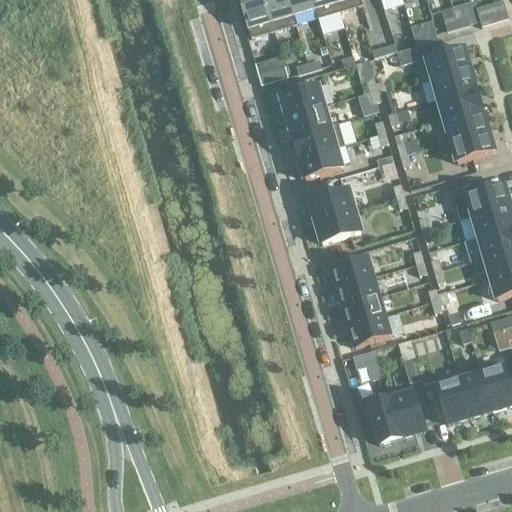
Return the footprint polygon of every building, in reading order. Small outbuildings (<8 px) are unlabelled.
[(263,0),(238,0),(251,43),(274,36),(263,0)] [(263,0),(274,36),(296,29),(287,0),(263,0)] [(287,0),(296,29),(297,29),(294,20),(314,14),(317,23),(318,23),(311,0),(287,0)] [(311,0),(318,23),(340,17),(334,0),(311,0)] [(359,0),(334,0),(340,17),(363,10),(359,0)] [(503,5),(476,13),(482,32),(509,24),(503,5)] [(456,25),(458,32),(470,29),(468,21),(456,25)] [(458,32),(456,25),(445,28),(447,36),(458,32)] [(428,47),(426,40),(414,43),(416,51),(428,47)] [(384,52),(386,60),(397,56),(395,49),(384,52)] [(469,73),(463,51),(434,59),(428,61),(424,49),(397,57),(401,69),(427,62),(433,84),(469,73)] [(386,60),(384,52),(372,56),(374,63),(386,60)] [(353,61),(341,65),(344,72),(355,69),(353,61)] [(307,68),(310,76),(321,73),(319,65),(307,68)] [(298,79),(310,76),(307,68),(296,72),(298,79)] [(284,71),(277,73),(280,85),(288,82),(284,71)] [(433,84),(439,104),(476,93),(476,92),(475,93),(469,73),(433,84)] [(370,97),(377,94),(376,89),(374,83),(366,85),(370,97)] [(387,97),(383,86),(376,88),(379,99),(387,97)] [(287,121),(323,110),(317,88),(300,93),(283,98),(281,99),(287,121)] [(281,93),(283,98),(300,93),(299,88),(281,93)] [(476,93),(439,104),(445,125),(482,114),(476,93)] [(370,97),(373,108),(381,106),(379,100),(377,94),(370,97)] [(396,117),(392,106),(385,108),(388,119),(396,117)] [(323,110),(287,121),(293,142),(329,131),(329,130),(323,110)] [(482,114),(445,125),(451,146),(487,135),(482,117),(482,116),(483,115),(482,114)] [(399,129),(396,117),(388,119),(391,131),(399,129)] [(378,139),(386,137),(382,126),(375,128),(378,139)] [(293,142),(292,142),(298,163),(299,162),(335,152),(336,153),(345,150),(338,127),(329,130),(329,131),(293,142)] [(487,135),(451,146),(457,168),(493,157),(487,135)] [(389,149),(386,137),(378,139),(381,151),(389,149)] [(404,147),(397,149),(400,161),(408,159),(404,147)] [(342,174),(335,152),(299,162),(306,184),(342,174)] [(403,172),(411,170),(408,159),(400,161),(403,172)] [(509,210),(503,188),(467,199),(473,221),(509,210)] [(396,203),(404,200),(401,189),(393,191),(396,203)] [(309,205),(316,226),(354,215),(348,193),(309,205)] [(404,200),(396,203),(400,214),(408,212),(404,200)] [(511,219),(509,210),(473,221),(479,241),(511,231),(511,219)] [(354,215),(316,226),(323,248),(361,237),(354,215)] [(419,224),(422,236),(430,233),(426,222),(419,224)] [(511,231),(479,241),(485,262),(511,254),(511,231)] [(433,245),(430,233),(422,236),(425,247),(433,245)] [(511,254),(485,262),(491,283),(511,276),(511,254)] [(416,269),(424,267),(420,255),(413,258),(416,269)] [(337,292),(373,282),(367,261),(331,271),(337,292)] [(431,266),(434,277),(442,275),(439,263),(431,266)] [(424,267),(416,269),(419,281),(427,278),(424,267)] [(445,286),(442,275),(434,277),(438,289),(445,286)] [(511,300),(511,276),(491,283),(498,305),(511,300)] [(343,312),(379,301),(373,282),(337,292),(343,312)] [(431,307),(439,305),(437,299),(436,293),(428,296),(431,307)] [(437,299),(441,310),(449,308),(445,296),(437,299)] [(343,312),(349,331),(385,321),(379,301),(343,312)] [(442,317),(441,311),(439,305),(431,307),(435,319),(442,317)] [(511,330),(511,320),(502,323),(505,333),(511,330)] [(385,321),(349,331),(355,352),(391,341),(385,321)] [(490,327),(493,336),(505,333),(502,323),(490,327)] [(459,336),(463,349),(472,346),(468,333),(459,336)] [(371,373),(380,370),(376,358),(367,360),(371,373)] [(403,365),(409,388),(422,384),(416,362),(403,365)] [(511,409),(511,397),(502,365),(480,372),(486,393),(488,400),(492,416),(511,409)] [(486,393),(480,372),(458,379),(464,400),(471,422),(492,416),(488,400),(486,393)] [(424,389),(436,385),(433,375),(421,379),(424,389)] [(457,379),(458,383),(436,390),(448,429),(471,422),(464,400),(458,379),(457,379)] [(412,392),(389,399),(396,420),(402,442),(425,436),(412,392)] [(379,449),(402,442),(396,420),(389,399),(366,405),(379,449)] [(456,478),(481,471),(478,463),(454,469),(456,478)] [(428,489),(451,482),(449,473),(426,480),(428,489)]
